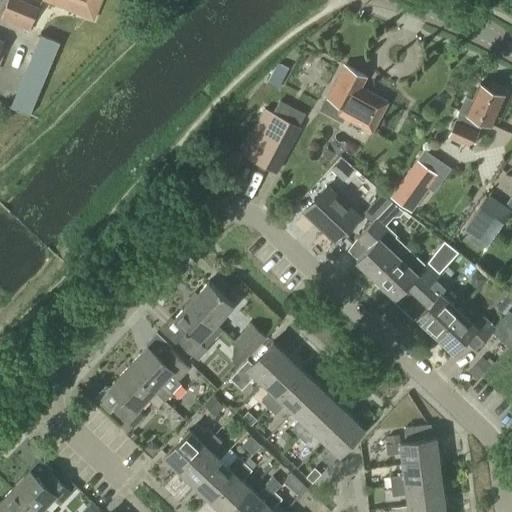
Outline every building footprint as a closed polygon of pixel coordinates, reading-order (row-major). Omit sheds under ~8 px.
[(0,19),(29,31),(39,8),(20,0),(7,0),(0,18),(0,19)] [(40,113),(64,40),(46,34),(22,107),(40,113)] [(360,88),(366,77),(347,66),(341,78),(337,76),(326,97),(327,98),(320,109),(341,121),(343,116),(371,131),(387,102),(360,88)] [(278,88),(284,76),(275,71),(268,83),(278,88)] [(491,125),(505,95),(480,83),(472,101),(464,97),(447,136),(471,147),(483,121),(491,125)] [(305,114),(279,100),(272,113),(264,108),(239,154),(277,174),(301,128),(298,127),(305,114)] [(434,192),(451,169),(424,150),(390,197),(411,213),(429,189),(434,192)] [(343,181),(353,171),(340,159),(331,169),(343,181)] [(335,242),(359,217),(327,187),(303,212),(335,242)] [(371,223),(392,202),(382,193),(362,214),(371,223)] [(397,257),(385,246),(397,234),(389,226),(402,211),(392,202),(371,223),(356,238),(367,249),(356,261),(375,279),(397,257)] [(492,240),(510,213),(494,202),(476,229),(492,240)] [(417,297),(441,271),(441,270),(458,252),(449,245),(432,266),(427,262),(424,264),(406,247),(397,257),(375,279),(395,298),(406,287),(417,297)] [(435,335),(457,312),(439,294),(452,281),(441,271),(417,297),(427,306),(416,317),(435,335)] [(215,323),(215,322),(233,304),(208,281),(190,300),(215,323)] [(215,323),(190,300),(172,319),(186,332),(178,341),(198,360),(208,350),(203,344),(210,337),(216,337),(223,329),(215,322),(215,323)] [(492,333),(509,349),(510,348),(511,350),(511,312),(509,309),(496,327),(492,333)] [(492,333),(496,327),(483,316),(473,326),(457,312),(435,335),(454,353),(465,342),(491,368),(509,349),(492,333)] [(250,355),(267,338),(251,323),(234,340),(250,355)] [(263,383),(288,357),(273,342),(252,364),(247,359),(229,378),(241,389),(255,375),(263,383)] [(148,345),(128,366),(164,401),(171,393),(160,382),(169,372),(178,381),(190,369),(169,349),(161,358),(148,345)] [(268,408),(303,371),(288,357),(263,383),(271,391),(261,401),(268,408)] [(157,408),(164,401),(128,366),(109,386),(121,398),(111,407),(132,427),(144,414),(137,407),(146,397),(157,408)] [(293,412),(318,385),(303,371),(268,408),(275,415),(285,404),(293,412)] [(298,436),(333,400),(318,385),(293,412),(301,419),(291,429),(298,436)] [(215,416),(224,407),(213,396),(204,405),(215,416)] [(323,440),(348,414),(333,400),(298,436),(305,443),(315,433),(323,440)] [(251,425),(257,419),(242,405),(236,412),(251,425)] [(348,414),(323,440),(331,448),(321,458),(329,465),(363,429),(348,414)] [(179,471),(214,434),(207,427),(197,438),(188,430),(163,456),(179,471)] [(194,485),(219,459),(211,451),(221,441),(214,434),(179,471),(194,485)] [(401,465),(437,460),(434,438),(399,443),(386,445),(387,455),(400,453),(401,465)] [(300,443),(290,454),(307,469),(317,458),(300,443)] [(209,500),(249,458),(242,451),(227,466),(219,459),(194,485),(209,500)] [(222,511),(226,511),(249,488),(242,480),(252,470),(244,463),(249,458),(209,500),(222,511)] [(391,487),(440,480),(437,460),(401,465),(402,475),(390,476),(391,487)] [(12,490),(35,511),(49,511),(44,507),(54,496),(60,503),(70,493),(48,473),(40,481),(30,471),(12,490)] [(257,495),(249,488),(226,511),(254,511),(275,491),(281,484),(273,476),(266,483),(267,485),(257,495)] [(406,506),(442,501),(440,480),(391,487),(392,496),(405,494),(406,506)] [(35,511),(12,490),(0,502),(0,511),(35,511)] [(274,511),(272,509),(282,498),(275,491),(254,511),(274,511)] [(406,506),(394,507),(394,511),(443,511),(442,501),(406,506)]
